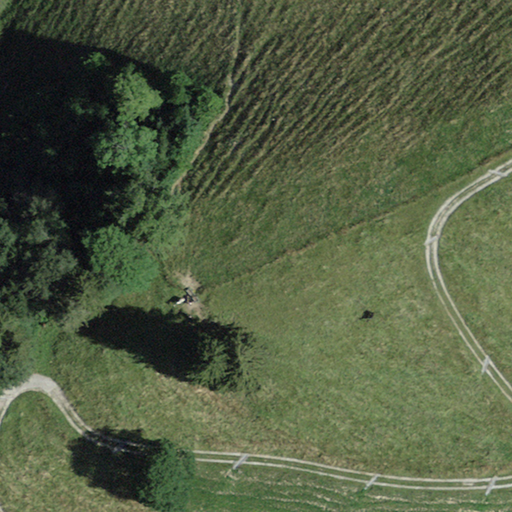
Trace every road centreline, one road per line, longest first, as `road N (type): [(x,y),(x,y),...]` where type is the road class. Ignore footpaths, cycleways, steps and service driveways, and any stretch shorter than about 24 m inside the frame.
road 1 (track): [(511,480),(386,480),(275,460),(136,449),(82,429),(48,384),(30,379),(14,385),(0,408)]
road 2 (track): [(511,163),(443,210),(430,263),(470,339),(511,395)]
